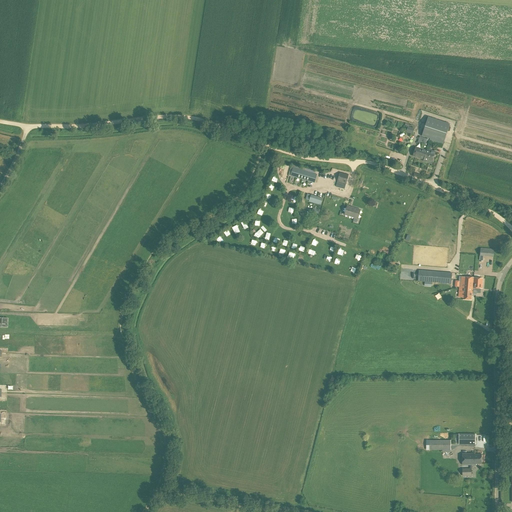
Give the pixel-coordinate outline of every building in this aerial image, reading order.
[(444,143),(450,124),(428,117),(422,136),(430,139),(429,143),(438,146),(440,142),(444,143)] [(412,134),(414,128),(409,126),(409,125),(405,123),(405,126),(407,127),(406,132),(412,134)] [(423,160),(426,150),(423,150),(425,145),(427,139),(419,136),(417,142),(422,144),(420,149),(415,147),(412,156),(423,160)] [(426,150),(423,160),(423,161),(431,164),(435,152),(426,149),(426,150)] [(291,167),(293,168),(291,176),(315,183),(317,174),(315,174),(315,171),(302,167),(302,168),(291,165),(291,167)] [(346,184),(349,174),(340,172),(337,181),(338,181),(336,187),(344,189),(346,184)] [(311,195),(307,194),(305,199),(309,201),(321,205),(323,198),(311,195)] [(314,206),(305,203),(303,210),(312,213),(312,212),(318,214),(320,207),(314,205),(314,206)] [(357,219),(360,210),(346,206),(344,215),(357,219)] [(494,249),(481,248),(480,256),(483,256),(494,257),(494,249)] [(451,270),(470,269),(470,258),(450,258),(451,270)] [(451,284),(452,272),(421,270),(420,282),(428,282),(432,282),(451,284)] [(455,281),(455,287),(459,287),(459,293),(461,293),(461,298),(462,298),(462,299),(470,300),(471,293),(472,293),(473,288),(481,289),(482,278),(462,277),(462,282),(459,282),(459,281),(455,281)] [(459,445),(475,445),(475,434),(459,434),(459,445)] [(451,450),(451,440),(429,440),(429,450),(451,450)] [(474,454),(462,454),(462,465),(469,465),(469,468),(462,469),(462,476),(471,476),(470,465),(475,465),(475,464),(481,464),(481,454),(474,454)] [(458,470),(458,459),(444,460),(444,466),(448,466),(448,468),(453,468),(453,470),(458,470)]
